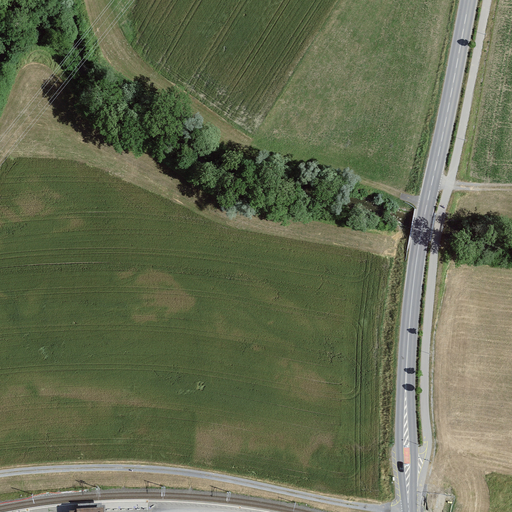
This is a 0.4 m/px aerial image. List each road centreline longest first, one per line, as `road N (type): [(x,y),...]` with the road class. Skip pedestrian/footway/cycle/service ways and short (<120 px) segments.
road 1 (secondary): [(467,0),(409,312),(409,511)]
road 2 (track): [(409,510),(146,471),(0,473)]
